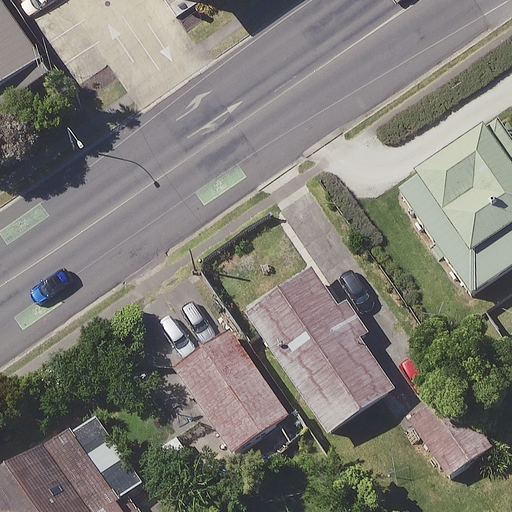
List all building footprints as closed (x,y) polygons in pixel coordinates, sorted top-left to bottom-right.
[(0,0),(0,117),(55,79),(0,0)] [(177,0),(196,27),(236,0),(177,0)] [(511,145),(500,128),(402,193),(473,298),(511,272),(511,145)] [(397,396),(317,277),(250,321),(330,441),(397,396)] [(277,431),(220,346),(179,374),(235,459),(277,431)] [(495,450),(445,383),(402,415),(452,482),(495,450)] [(0,511),(156,511),(98,423),(0,488),(0,511)]
